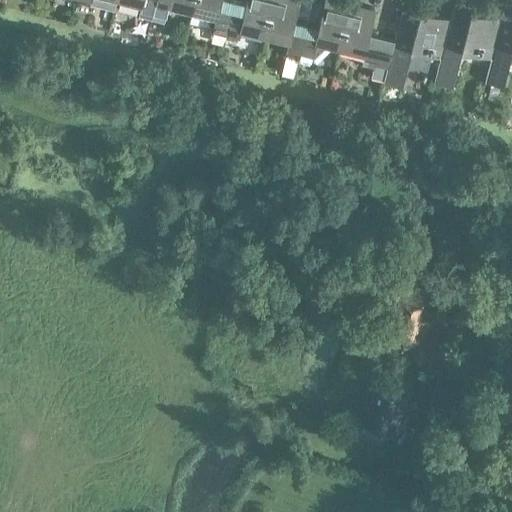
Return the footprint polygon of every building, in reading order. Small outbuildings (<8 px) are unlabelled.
[(77,0),(113,9),(114,0),(77,0)] [(123,0),(140,4),(137,15),(149,18),(153,0),(123,0)] [(153,0),(149,18),(163,22),(167,3),(190,8),(192,0),(153,0)] [(192,0),(190,8),(203,12),(211,33),(223,36),(231,5),(220,2),(220,0),(192,0)] [(231,5),(223,36),(224,36),(236,39),(238,32),(262,38),(263,34),(271,0),(244,0),(243,8),(232,5),(231,5)] [(271,0),(263,34),(288,41),(285,52),(297,55),(305,23),(293,20),(298,0),(271,0)] [(305,23),(297,55),(310,58),(326,43),(338,46),(349,2),(339,0),(322,0),(316,26),(305,23)] [(349,2),(338,46),(364,52),(361,64),(373,67),(371,75),(384,78),(386,70),(393,37),(369,30),(374,9),(349,2)] [(384,78),(383,80),(402,84),(407,63),(427,68),(430,54),(439,57),(440,57),(451,17),(449,17),(401,5),(393,37),(386,70),(384,78)] [(440,57),(439,57),(433,80),(452,84),(461,49),(490,56),(491,57),(501,17),(499,16),(452,5),(449,17),(451,17),(440,57)] [(491,57),(490,56),(484,80),(503,85),(509,60),(511,60),(511,7),(502,5),(499,16),(501,17),(491,57)] [(423,305),(404,300),(390,339),(403,343),(423,348),(429,321),(419,318),(423,305)] [(468,376),(445,369),(437,400),(460,407),(468,376)] [(379,373),(375,386),(373,385),(361,422),(395,434),(407,396),(394,392),(398,379),(379,373)]
